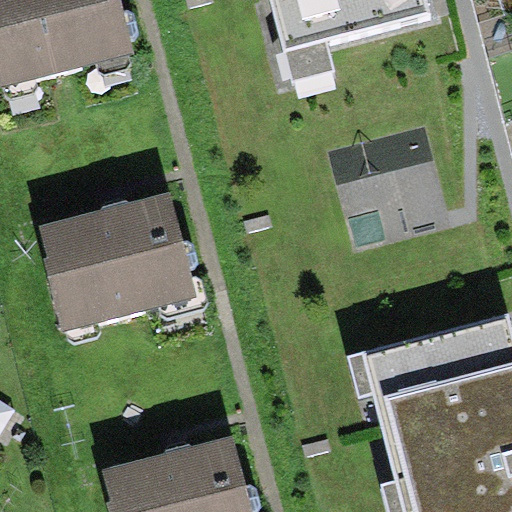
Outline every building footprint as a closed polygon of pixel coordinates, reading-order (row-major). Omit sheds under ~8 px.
[(0,0),(0,74),(5,94),(131,61),(114,0),(0,0)] [(272,0),(295,84),(331,74),(324,46),(428,18),(422,0),(272,0)] [(118,216),(38,237),(63,335),(194,302),(169,204),(118,216)] [(511,511),(511,327),(511,323),(351,363),(361,401),(375,398),(398,489),(382,493),(386,511),(511,511)] [(181,458),(104,477),(112,511),(252,511),(235,444),(181,458)]
